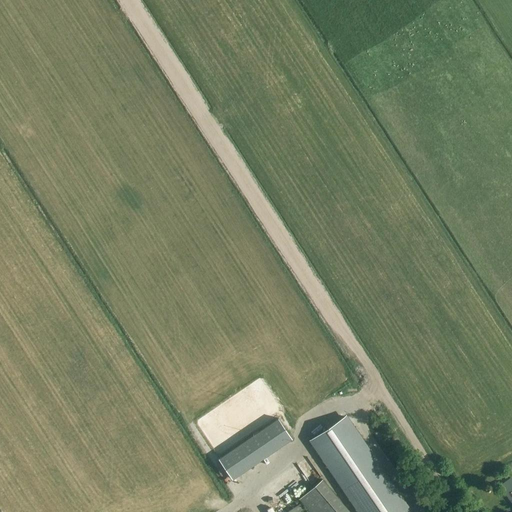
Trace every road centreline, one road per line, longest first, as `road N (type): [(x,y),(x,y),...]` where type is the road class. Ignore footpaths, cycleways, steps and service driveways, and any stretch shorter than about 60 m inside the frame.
road 1 (track): [(127,0),(458,511)]
road 2 (unknown): [(379,388),(364,400),(321,409),(283,466),(213,511)]
road 3 (unknown): [(424,511),(356,401)]
